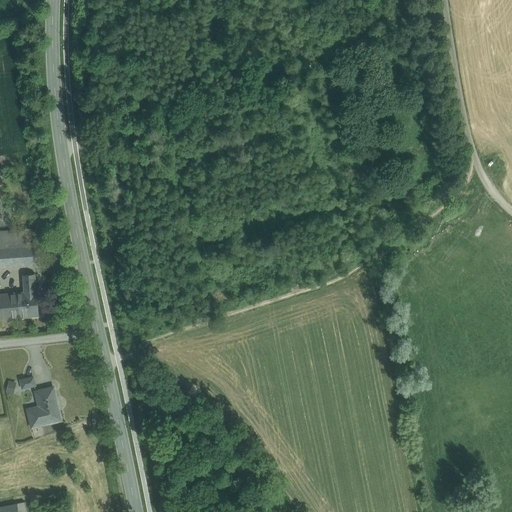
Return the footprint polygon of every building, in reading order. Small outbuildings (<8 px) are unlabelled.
[(31,228),(0,230),(0,246),(33,244),(31,228)] [(33,244),(0,246),(0,267),(34,265),(33,244)] [(35,274),(23,275),(24,292),(36,291),(35,274)] [(24,292),(18,292),(20,318),(39,316),(37,290),(36,291),(24,292)] [(0,294),(0,319),(20,318),(18,292),(0,294)] [(33,377),(21,380),(23,388),(35,385),(33,377)] [(15,393),(18,383),(9,380),(6,391),(15,393)] [(53,387),(36,391),(39,406),(28,409),(32,427),(61,420),(53,387)] [(27,511),(25,502),(17,504),(18,511),(27,511)]
